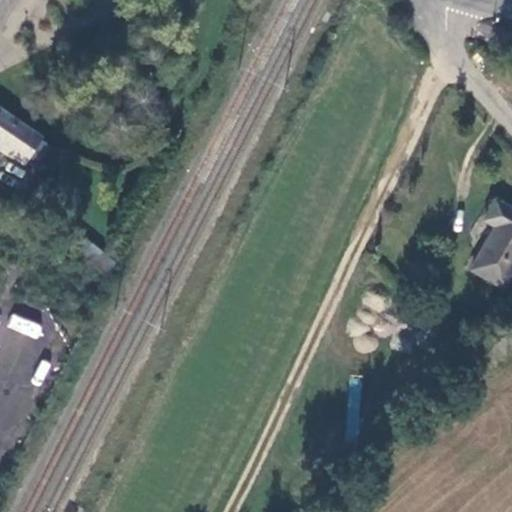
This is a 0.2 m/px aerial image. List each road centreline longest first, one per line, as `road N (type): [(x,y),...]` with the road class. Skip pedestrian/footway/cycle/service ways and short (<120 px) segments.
road 1 (track): [(451,46),(228,511)]
road 2 (unclassified): [(452,0),(451,46),(511,119)]
